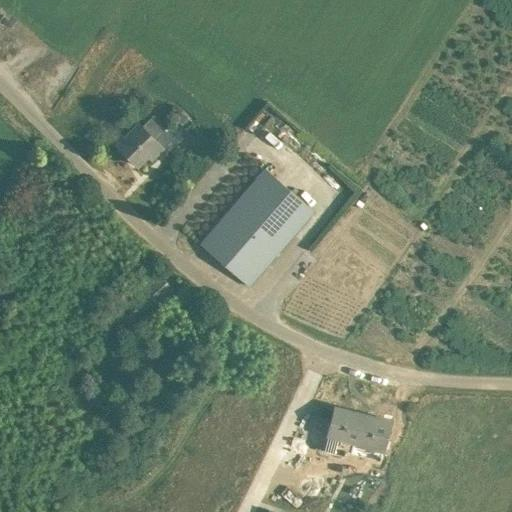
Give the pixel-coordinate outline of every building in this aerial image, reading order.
[(193,121),(182,110),(175,118),(186,128),(193,121)] [(174,136),(170,133),(154,116),(143,127),(139,124),(117,144),(137,165),(148,155),(152,159),(174,136)] [(200,244),(227,266),(248,286),(315,211),(267,167),(200,244)] [(156,269),(104,316),(126,340),(177,293),(156,269)] [(99,388),(91,401),(116,416),(124,402),(99,388)] [(391,421),(335,407),(327,436),(328,436),(326,446),(352,453),(354,443),(384,451),(391,421)]
